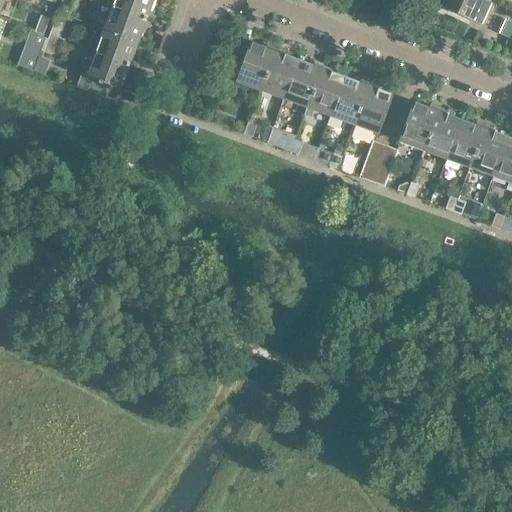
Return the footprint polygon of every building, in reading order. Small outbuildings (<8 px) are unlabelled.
[(70,0),(61,0),(59,6),(67,9),(70,0)] [(113,0),(111,7),(145,20),(152,0),(113,0)] [(480,25),(490,2),(485,0),(443,0),(441,6),(480,25)] [(136,43),(145,20),(111,7),(103,30),(136,43)] [(34,32),(42,35),(48,19),(40,16),(34,32)] [(48,37),(56,40),(62,24),(54,21),(48,37)] [(128,66),(136,43),(103,30),(94,54),(128,66)] [(21,66),(21,68),(32,72),(39,52),(43,41),(41,37),(42,35),(34,32),(21,66)] [(43,41),(39,52),(50,56),(56,40),(48,37),(47,39),(43,41)] [(249,43),(245,55),(233,50),(225,74),(236,78),(235,82),(260,91),(273,52),(249,43)] [(273,52),(260,91),(282,99),(296,61),(273,52)] [(119,89),(128,66),(94,54),(86,76),(81,74),(76,86),(101,95),(105,84),(119,89)] [(296,61),(282,99),(306,108),(320,70),(296,61)] [(320,70),(306,108),(329,116),(343,78),(320,70)] [(343,78),(329,116),(353,125),(367,87),(343,78)] [(376,133),(390,95),(367,87),(353,125),(376,133)] [(422,150),(436,112),(412,103),(398,142),(422,150)] [(459,121),(436,112),(422,150),(445,159),(459,121)] [(469,168),(483,130),(459,121),(445,159),(469,168)] [(243,134),(251,137),(255,125),(247,122),(243,134)] [(506,138),(483,130),(469,168),(492,176),(506,138)] [(294,139),(287,136),(282,148),(289,151),(294,139)] [(511,183),(511,140),(506,138),(492,176),(511,183)] [(297,154),(301,142),(294,139),(289,151),(297,154)] [(384,146),(372,141),(359,177),(371,181),(384,146)] [(371,181),(383,185),(396,151),(384,146),(371,181)] [(328,165),(336,168),(340,157),(333,154),(328,165)] [(405,194),(413,197),(417,185),(410,182),(405,194)] [(449,196),(449,197),(445,208),(452,211),(456,199),(449,196)] [(459,214),(464,202),(456,199),(452,211),(459,214)] [(491,225),(498,228),(503,216),(495,213),(491,225)]
